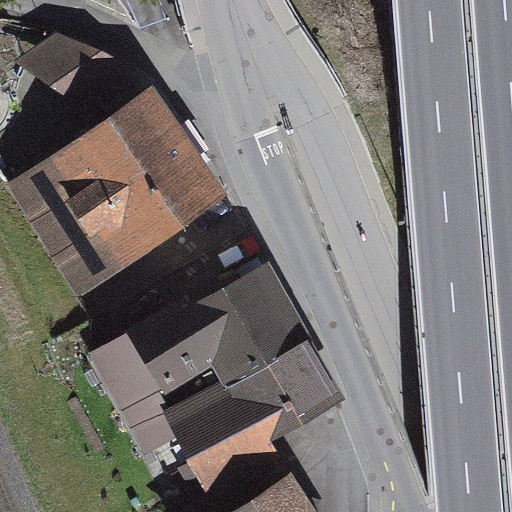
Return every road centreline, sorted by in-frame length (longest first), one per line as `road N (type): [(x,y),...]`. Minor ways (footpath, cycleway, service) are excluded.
road 1 (residential): [(466,511),(328,157),(235,0)]
road 2 (tertiary): [(228,0),(273,203),(409,511)]
road 3 (primary): [(429,0),(471,511)]
